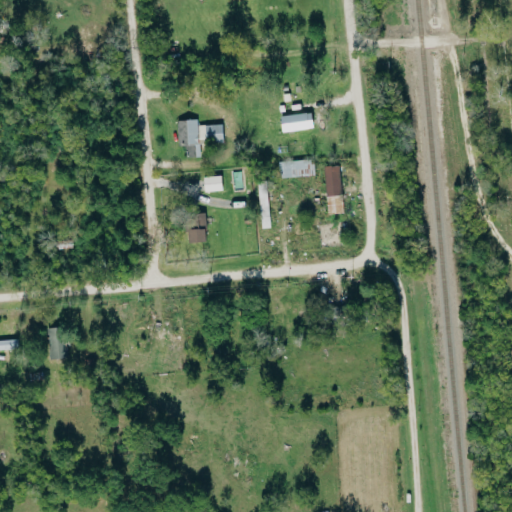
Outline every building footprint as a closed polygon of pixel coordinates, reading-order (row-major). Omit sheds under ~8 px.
[(315,129),(313,113),(282,115),(283,132),(315,129)] [(179,146),(186,145),(187,157),(201,157),(201,142),(225,141),(224,124),(199,125),(198,119),(178,120),(179,146)] [(314,160),(280,161),(280,177),(315,176),(314,160)] [(341,166),(326,166),(328,214),(343,213),(341,166)] [(205,176),(206,192),(224,191),(223,176),(205,176)] [(270,228),(269,181),(260,181),(261,228),(270,228)] [(190,242),(208,242),(206,213),(194,214),(194,229),(189,229),(190,242)] [(52,360),(70,358),(65,326),(47,329),(52,360)] [(0,350),(19,350),(19,340),(0,340),(0,350)]
